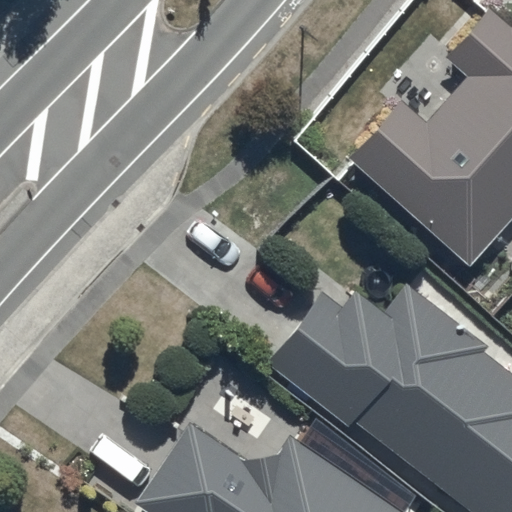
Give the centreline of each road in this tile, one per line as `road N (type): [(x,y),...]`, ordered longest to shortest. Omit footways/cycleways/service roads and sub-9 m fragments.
road 1 (tertiary): [(257,0),(0,268)]
road 2 (tertiary): [(0,127),(122,0)]
